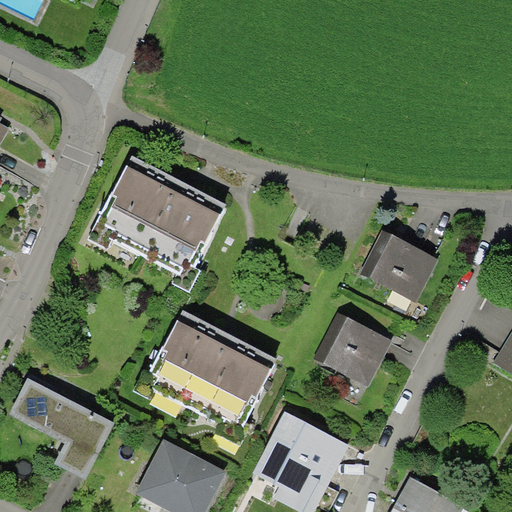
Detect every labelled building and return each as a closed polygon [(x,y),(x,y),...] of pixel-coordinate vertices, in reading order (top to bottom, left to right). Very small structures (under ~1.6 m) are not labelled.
[(234,207),(126,152),(80,242),(102,253),(110,238),(174,271),(166,286),(188,297),(234,207)] [(433,262),(386,239),(365,280),(413,303),(433,262)] [(276,361),(176,310),(135,392),(151,400),(155,393),(226,428),(222,436),(235,443),(276,361)] [(389,346),(341,321),(318,366),(366,390),(389,346)] [(511,328),(491,365),(511,376),(511,328)] [(110,426),(22,381),(5,415),(58,442),(46,466),(80,484),(110,426)] [(343,445),(281,415),(250,478),(288,496),(298,477),(322,488),(343,445)] [(203,511),(222,477),(160,444),(133,496),(140,500),(135,510),(138,511),(203,511)] [(461,511),(464,507),(409,477),(389,511),(461,511)]
